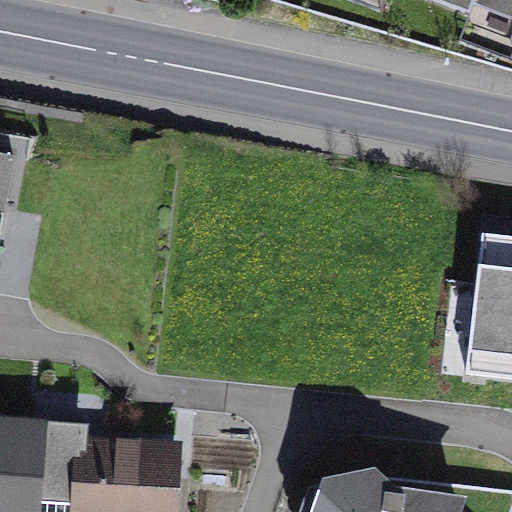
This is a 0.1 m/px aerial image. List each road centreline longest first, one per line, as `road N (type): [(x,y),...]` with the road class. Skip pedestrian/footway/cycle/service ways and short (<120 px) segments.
road 1 (secondary): [(0,32),(511,133)]
road 2 (residential): [(305,413),(146,389),(90,352),(0,341)]
road 3 (residential): [(305,413),(511,441)]
